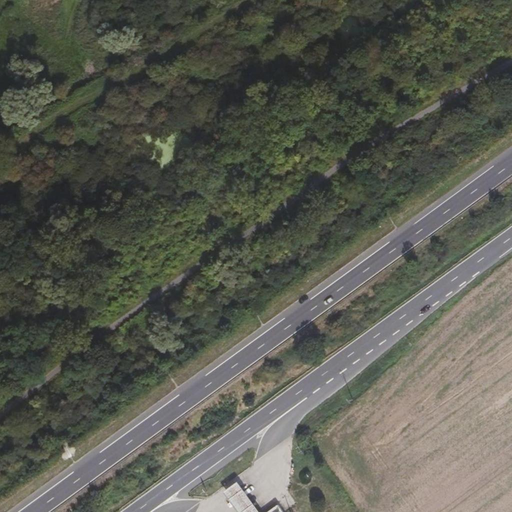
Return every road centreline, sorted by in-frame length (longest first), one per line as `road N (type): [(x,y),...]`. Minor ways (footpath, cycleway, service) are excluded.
road 1 (trunk): [(511,159),(31,511)]
road 2 (trunk): [(137,511),(511,236)]
road 3 (unknown): [(236,511),(274,483),(270,451),(303,388)]
